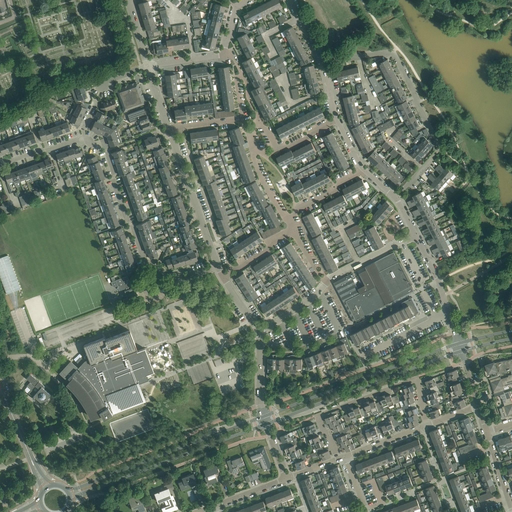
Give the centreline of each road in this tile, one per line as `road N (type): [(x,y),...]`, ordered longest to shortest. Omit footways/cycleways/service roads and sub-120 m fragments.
road 1 (residential): [(395,196),(439,148),(392,55),(323,62)]
road 2 (tertiary): [(70,501),(266,424)]
road 3 (tertiary): [(263,416),(66,490)]
road 4 (tertiary): [(459,343),(263,416)]
road 5 (tertiary): [(266,424),(461,351)]
road 6 (residential): [(338,459),(318,415),(415,378),(430,423)]
road 7 (residential): [(217,265),(172,281),(145,262),(105,151)]
road 8 (residential): [(415,234),(335,275),(260,332)]
road 9 (residential): [(217,265),(171,128)]
